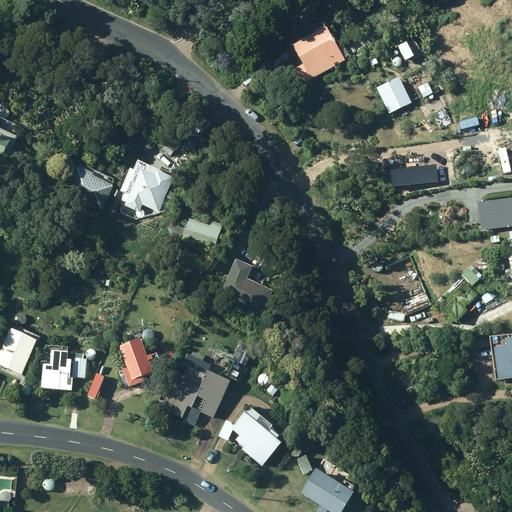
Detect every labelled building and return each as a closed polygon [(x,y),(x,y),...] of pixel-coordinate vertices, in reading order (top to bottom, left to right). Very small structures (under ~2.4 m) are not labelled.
[(338,47),(326,27),(293,45),(303,64),(294,69),(302,84),(345,60),(344,57),(349,54),(343,44),(338,47)] [(378,88),(390,112),(406,104),(400,93),(404,90),(397,78),(378,88)] [(435,97),(427,84),(416,91),(424,104),(435,97)] [(0,154),(10,159),(22,136),(0,124),(0,154)] [(105,211),(117,185),(97,175),(98,172),(83,165),(69,194),(105,211)] [(50,177),(58,180),(62,170),(55,167),(50,177)] [(174,184),(144,168),(125,207),(138,214),(141,210),(157,218),(174,184)] [(511,229),(511,200),(475,207),(479,235),(511,229)] [(186,239),(217,250),(226,224),(216,220),(214,224),(194,217),(189,229),(173,224),(167,242),(183,247),(186,239)] [(235,264),(219,299),(263,320),(273,297),(247,285),(253,273),(235,264)] [(462,275),(473,285),(480,278),(469,268),(462,275)] [(445,309),(458,321),(468,310),(465,307),(479,293),(472,287),(465,295),(461,291),(445,309)] [(406,314),(389,310),(387,317),(404,321),(406,314)] [(0,362),(25,375),(43,338),(16,325),(0,358),(0,362)] [(499,380),(511,378),(511,336),(507,338),(508,346),(495,348),(499,380)] [(132,386),(148,381),(146,375),(157,372),(153,360),(157,358),(155,355),(151,356),(145,338),(124,345),(131,367),(126,369),(132,386)] [(49,367),(47,381),(58,382),(58,385),(67,386),(69,369),(76,370),(76,376),(88,377),(90,359),(76,358),(75,362),(64,360),(65,357),(56,356),(55,368),(49,367)] [(217,418),(235,380),(213,370),(210,375),(190,366),(182,384),(179,383),(167,409),(185,418),(191,405),(196,408),(201,395),(209,399),(204,411),(217,418)] [(109,383),(96,377),(88,398),(100,403),(109,383)] [(276,381),(268,390),(275,396),(282,388),(276,381)] [(286,442),(249,411),(236,428),(243,434),(239,440),(248,446),(246,449),(267,466),(286,442)] [(299,459),(306,474),(316,470),(309,454),(299,459)] [(322,468),(303,493),(333,511),(346,511),(359,491),(322,468)] [(33,481),(32,492),(77,493),(77,491),(89,491),(90,482),(33,481)] [(11,494),(1,493),(0,504),(0,505),(11,506),(11,494)] [(126,499),(117,511),(139,511),(142,510),(126,499)]
